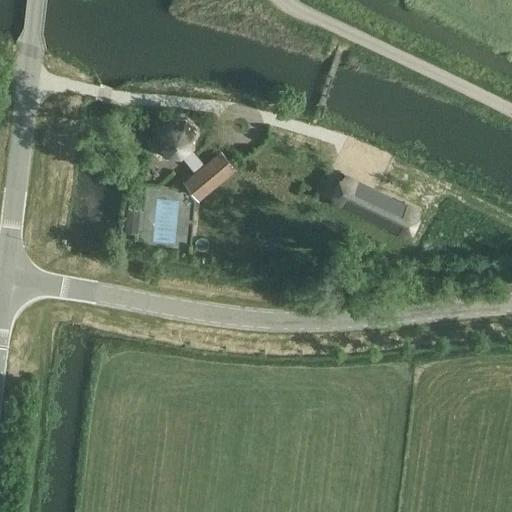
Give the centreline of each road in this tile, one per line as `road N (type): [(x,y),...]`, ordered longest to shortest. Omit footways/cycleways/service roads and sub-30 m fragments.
road 1 (tertiary): [(511,302),(335,321),(234,317),(5,279)]
road 2 (unclassified): [(5,279),(36,0)]
road 3 (unclassified): [(283,0),(511,111)]
